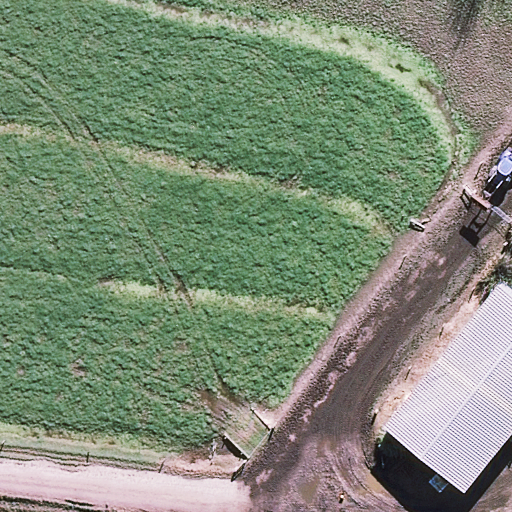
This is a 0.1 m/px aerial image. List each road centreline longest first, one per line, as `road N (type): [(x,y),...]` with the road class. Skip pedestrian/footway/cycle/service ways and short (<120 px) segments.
road 1 (track): [(0,461),(276,495)]
road 2 (track): [(407,511),(276,495)]
